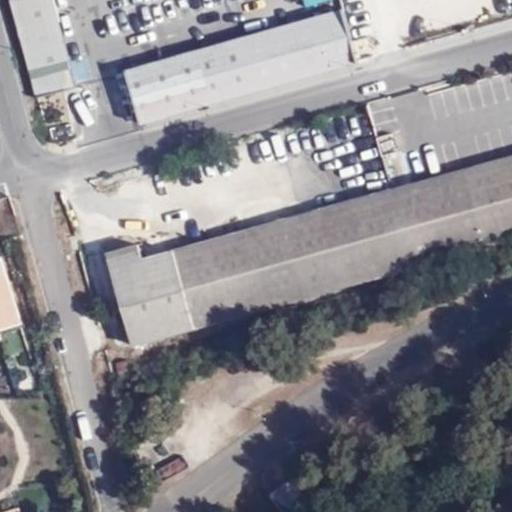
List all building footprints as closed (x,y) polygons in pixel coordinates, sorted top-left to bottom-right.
[(12,0),(45,117),(69,142),(71,142),(90,137),(52,0),(12,0)] [(356,62),(341,7),(99,77),(115,130),(356,62)] [(511,156),(390,190),(412,267),(511,238),(511,156)] [(135,344),(412,267),(390,190),(144,258),(139,243),(109,252),(135,344)] [(0,313),(13,310),(14,309),(0,264),(0,313)] [(0,332),(18,327),(13,310),(0,313),(0,332)] [(281,511),(298,511),(306,506),(289,482),(270,498),(281,511)]
